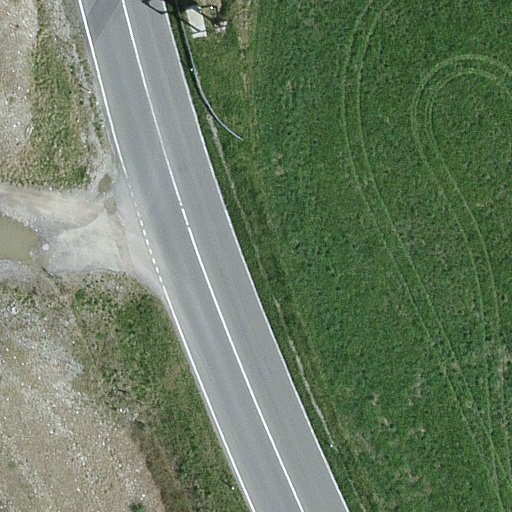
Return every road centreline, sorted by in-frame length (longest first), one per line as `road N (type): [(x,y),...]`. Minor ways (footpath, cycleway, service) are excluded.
road 1 (primary): [(136,0),(260,413),(301,511)]
road 2 (track): [(202,227),(0,231)]
